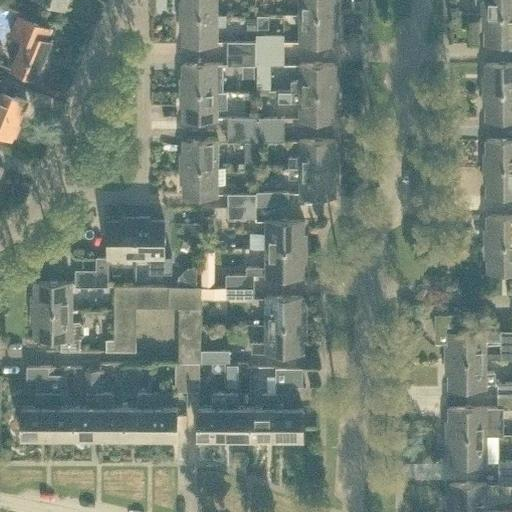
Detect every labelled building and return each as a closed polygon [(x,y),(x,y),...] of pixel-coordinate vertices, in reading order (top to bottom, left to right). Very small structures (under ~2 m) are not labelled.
[(181,0),(182,1),(179,1),(179,15),(216,15),(216,0),(181,0)] [(298,0),(299,16),(338,16),(338,1),(334,1),(334,0),(298,0)] [(511,0),(483,0),(484,0),(480,0),(480,15),(480,14),(511,14),(511,0)] [(0,7),(0,26),(6,29),(13,13),(0,7)] [(10,68),(35,78),(50,41),(45,38),(50,27),(30,20),(17,14),(10,33),(23,38),(10,68)] [(484,29),(484,43),(511,42),(511,14),(480,14),(480,29),(484,29)] [(179,28),(182,28),(182,43),(216,43),(216,26),(225,25),(224,15),(216,15),(179,15),(179,28)] [(255,26),(267,26),(267,15),(256,15),(255,26)] [(299,43),(334,43),(334,30),(338,30),(338,16),(299,16),(299,43)] [(246,17),(246,29),(254,30),(254,17),(246,17)] [(255,40),(255,52),(284,52),(284,34),(255,34),(255,40)] [(255,52),(255,40),(226,41),(226,53),(255,53),(255,52)] [(226,65),(255,65),(255,53),(226,53),(226,65)] [(255,53),(255,65),(284,65),(284,53),(255,53)] [(511,61),(484,62),(484,76),(482,76),(482,90),(511,89),(511,61)] [(290,80),(290,91),(338,91),(338,76),(334,76),(334,62),(299,62),(299,80),(290,80)] [(179,76),(179,91),(225,91),(225,81),(216,81),(216,63),(182,63),(182,76),(179,76)] [(511,89),(482,90),(482,105),(485,105),(485,118),(511,117),(511,89)] [(0,133),(11,138),(26,101),(13,96),(0,90),(0,133)] [(216,119),(216,101),(226,101),(225,91),(179,91),(179,105),(182,105),(182,119),(216,119)] [(338,106),(338,91),(290,91),(290,101),(299,101),(299,119),(334,119),(334,106),(338,106)] [(256,128),(256,117),(227,116),(227,128),(256,128)] [(256,117),(256,128),(283,129),(284,117),(256,117)] [(227,140),(256,140),(256,128),(227,128),(227,140)] [(283,129),(256,128),(256,140),(283,140),(283,129)] [(511,137),(485,138),(485,152),(482,152),(482,166),(511,165),(511,137)] [(182,139),(182,152),(180,152),(180,167),(224,167),(224,152),(216,152),(216,138),(182,139)] [(290,156),(290,167),(338,167),(338,152),(334,152),(334,139),(299,139),(299,156),(290,156)] [(243,165),(243,169),(255,169),(255,166),(255,161),(243,161),(243,165)] [(483,181),(486,181),(486,194),(511,193),(511,165),(482,166),(483,181)] [(182,181),(182,195),(216,195),(216,184),(224,184),(224,167),(180,167),(180,181),(182,181)] [(299,195),(334,195),(334,181),(338,181),(338,167),(290,167),(288,167),(288,177),(299,177),(299,195)] [(255,191),(255,193),(256,205),(288,204),(288,190),(255,191)] [(256,206),(256,205),(255,193),(227,193),(227,206),(256,206)] [(227,206),(227,216),(227,217),(256,217),(256,206),(227,206)] [(511,214),(486,214),(486,229),(483,229),(483,244),(511,243),(511,214)] [(107,256),(107,257),(136,257),(137,216),(122,216),(122,220),(107,219),(107,256)] [(137,216),(136,257),(149,257),(149,272),(171,272),(171,259),(164,259),(164,220),(151,220),(151,216),(137,216)] [(265,219),(265,249),(306,249),(306,233),(302,233),(302,219),(265,219)] [(484,257),(486,256),(487,271),(511,270),(511,243),(483,244),(484,257)] [(245,266),(245,273),(253,273),(265,274),(265,275),(302,275),(302,261),(305,261),(306,249),(265,249),(265,266),(245,266)] [(95,256),(95,269),(96,269),(96,285),(107,285),(107,257),(107,256),(95,256)] [(178,276),(178,285),(195,285),(195,268),(186,268),(178,276)] [(96,285),(96,269),(95,269),(74,269),(74,285),(96,285)] [(225,273),(225,285),(253,285),(253,273),(245,273),(225,273)] [(31,294),(31,308),(71,309),(71,281),(34,281),(34,294),(31,294)] [(113,306),(135,306),(146,307),(146,285),(113,285),(113,306)] [(146,307),(157,307),(157,285),(146,285),(146,307)] [(157,285),(157,307),(167,307),(167,285),(157,285)] [(167,307),(178,307),(200,307),(200,297),(200,286),(201,285),(195,285),(178,285),(167,285),(167,307)] [(253,297),(253,285),(225,285),(225,286),(225,297),(253,297)] [(305,311),(302,311),(302,296),(264,296),(264,324),(305,324),(305,311)] [(113,306),(113,317),(135,317),(135,306),(113,306)] [(200,307),(178,307),(178,317),(200,318),(200,307)] [(31,322),(34,322),(34,337),(60,337),(60,350),(80,350),(80,337),(83,333),(88,333),(88,325),(79,325),(79,320),(71,320),(71,309),(31,308),(31,322)] [(434,342),(448,341),(448,344),(444,344),(444,359),(484,358),(484,330),(461,330),(461,313),(434,313),(434,342)] [(135,317),(113,317),(113,327),(135,327),(135,317)] [(200,326),(200,318),(178,317),(178,329),(201,329),(201,326),(200,326)] [(250,351),(302,352),(302,338),(305,338),(305,324),(264,324),(264,340),(250,340),(250,351)] [(113,327),(113,338),(135,338),(135,327),(113,327)] [(201,340),(201,329),(178,329),(178,339),(201,340)] [(484,343),(500,343),(500,352),(501,358),(511,358),(511,329),(500,330),(484,330),(484,343)] [(135,338),(113,338),(105,338),(105,350),(135,350),(135,338)] [(201,345),(201,340),(178,339),(178,351),(200,351),(200,349),(200,345),(201,345)] [(229,349),(200,349),(200,351),(199,361),(229,361),(229,349)] [(178,351),(178,362),(187,361),(199,361),(200,351),(178,351)] [(484,372),(484,358),(444,359),(444,373),(448,373),(448,387),(484,386),(484,383),(495,383),(495,371),(484,372)] [(187,361),(178,362),(174,362),(174,390),(187,390),(187,361)] [(199,361),(187,361),(187,390),(199,390),(199,361)] [(226,365),(226,378),(237,378),(237,365),(226,365)] [(26,366),(26,377),(35,377),(48,377),(48,374),(48,366),(26,366)] [(302,384),(302,379),(302,367),(275,366),(274,379),(274,392),(275,392),(275,437),(302,437),(302,407),(288,407),(288,392),(289,392),(289,384),(302,384)] [(74,436),(99,436),(99,391),(99,370),(84,369),(84,391),(86,391),(86,406),(74,406),(74,436)] [(48,436),(74,436),(74,406),(60,405),(61,391),(61,374),(48,374),(48,377),(48,436)] [(21,436),(48,436),(48,377),(35,377),(35,406),(21,406),(21,436)] [(497,397),(511,396),(511,381),(496,381),(497,397)] [(99,436),(150,436),(150,391),(137,391),(137,406),(111,406),(111,391),(99,391),(99,436)] [(162,391),(150,391),(150,436),(176,436),(176,406),(162,406),(162,391)] [(197,436),(224,437),(224,391),(211,391),(211,406),(197,406),(197,436)] [(236,391),(224,391),(224,437),(249,437),(249,406),(236,406),(236,391)] [(249,437),(275,437),(275,392),(274,392),(262,391),(262,406),(249,406),(249,437)] [(497,407),(511,407),(511,396),(497,397),(497,407)] [(445,434),(485,434),(498,434),(502,434),(502,407),(497,407),(497,406),(495,406),(484,406),(448,407),(448,421),(445,421),(445,434)] [(485,434),(445,434),(445,447),(448,447),(448,462),(485,462),(485,434)] [(498,471),(511,471),(511,459),(498,460),(498,471)] [(498,483),(511,482),(511,471),(498,471),(498,483)] [(446,496),(446,510),(485,509),(485,482),(449,482),(449,496),(446,496)]
